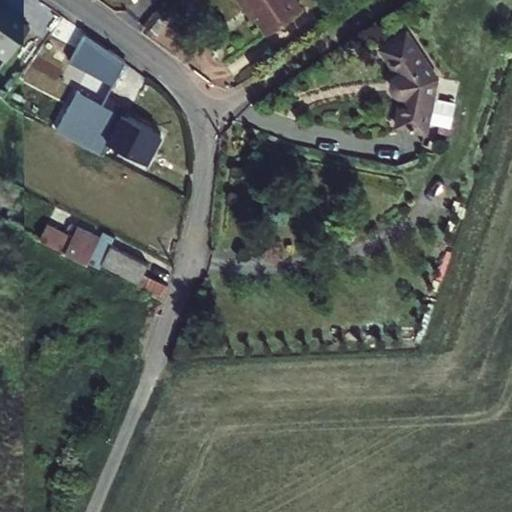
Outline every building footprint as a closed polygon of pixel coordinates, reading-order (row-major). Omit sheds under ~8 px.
[(298,12),(290,0),(235,0),(241,8),(244,7),(263,34),(298,12)] [(0,14),(0,63),(4,66),(29,31),(6,15),(4,17),(0,14)] [(437,79),(407,31),(383,47),(400,73),(395,83),(396,90),(403,97),(398,125),(426,131),(437,79)] [(96,47),(82,40),(71,60),(87,68),(96,47)] [(124,63),(113,55),(107,66),(94,59),(72,102),(83,108),(76,124),(146,161),(159,135),(102,106),(124,63)] [(138,283),(142,275),(147,265),(111,246),(113,240),(100,234),(91,253),(71,243),(73,238),(46,225),(38,241),(100,272),(103,266),(138,283)] [(167,286),(142,275),(138,283),(135,290),(161,303),(167,286)]
